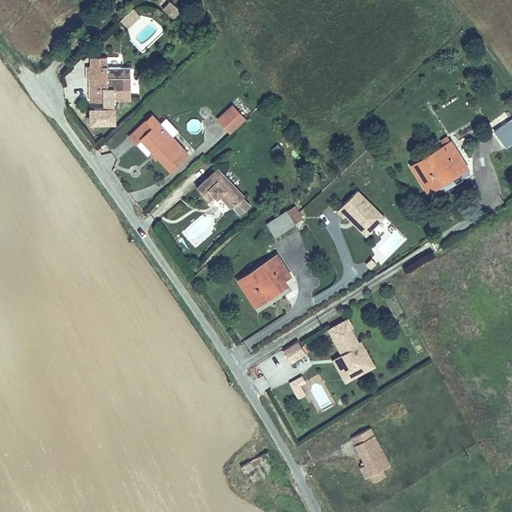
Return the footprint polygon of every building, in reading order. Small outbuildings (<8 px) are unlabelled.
[(160,0),(170,11),(177,5),(173,0),(160,0)] [(127,21),(140,10),(133,2),(120,14),(127,21)] [(84,95),(98,94),(98,90),(108,89),(108,94),(126,93),(126,73),(118,74),(118,70),(115,70),(112,67),(107,70),(101,70),(100,57),(79,57),(80,70),(83,71),(88,71),(89,79),(83,79),(84,95)] [(511,132),(511,122),(495,98),(483,106),(490,116),(486,120),(489,126),(486,130),(496,144),(511,132)] [(242,115),(229,102),(215,115),(224,125),(227,128),(242,115)] [(148,122),(155,117),(148,109),(141,115),(148,122)] [(186,150),(155,117),(148,122),(141,115),(124,131),(131,139),(137,133),(157,154),(168,166),(186,150)] [(153,157),(157,154),(137,133),(131,139),(143,152),(146,150),(153,157)] [(436,166),(451,156),(439,138),(402,162),(418,187),(440,173),(436,166)] [(459,168),(451,156),(436,166),(440,173),(418,187),(422,192),(459,168)] [(213,166),(193,185),(204,197),(209,192),(213,189),(216,193),(226,204),(228,203),(235,211),(245,203),(237,195),(238,194),(213,166)] [(305,182),(314,190),(321,183),(312,175),(305,182)] [(341,210),(346,215),(350,212),(364,227),(379,212),(353,185),(332,206),(339,213),(341,210)] [(270,231),(298,213),(292,204),(290,199),(261,217),(270,231)] [(350,212),(346,215),(361,230),(364,227),(350,212)] [(279,269),(266,249),(227,274),(243,300),(264,287),(260,281),(279,269)] [(325,333),(334,349),(337,354),(331,357),(340,371),(347,367),(346,365),(363,356),(357,345),(354,347),(341,324),(325,333)] [(290,338),(275,348),(282,359),(297,349),(290,338)] [(337,354),(334,349),(324,355),(337,378),(366,362),(363,356),(346,365),(347,367),(340,371),(331,357),(337,354)] [(297,378),(293,372),(285,377),(288,383),(291,381),(297,378)] [(296,391),(291,381),(288,383),(285,377),(281,379),(290,394),(295,391),(296,391)] [(359,475),(363,472),(373,466),(382,461),(361,425),(347,433),(360,455),(362,459),(357,462),(353,465),(359,475)] [(278,471),(269,453),(242,466),(251,484),(278,471)] [(373,466),(363,472),(367,477),(376,471),(373,466)]
